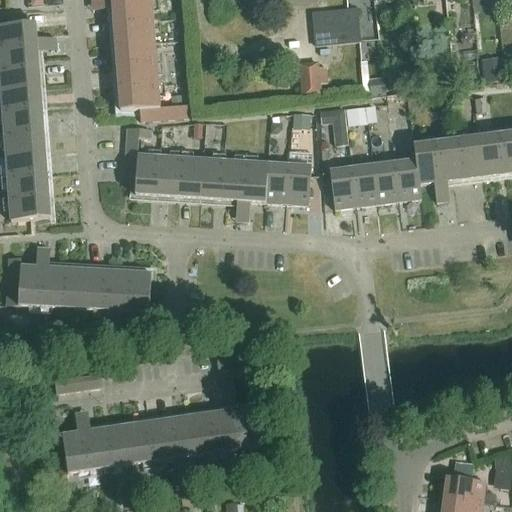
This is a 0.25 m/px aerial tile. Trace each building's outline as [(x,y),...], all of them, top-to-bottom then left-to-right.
[(112,0),(113,18),(121,115),(140,114),(148,113),(155,113),(160,112),(151,0),(112,0)] [(312,16),(316,51),(362,46),(358,12),(312,16)] [(27,16),(19,17),(20,29),(28,28),(27,16)] [(5,30),(12,29),(11,17),(4,18),(5,30)] [(11,17),(12,29),(20,29),(19,17),(11,17)] [(0,77),(10,204),(11,225),(51,222),(38,60),(35,28),(28,28),(20,29),(12,29),(5,30),(0,29),(0,77)] [(502,61),(482,63),(484,86),(505,84),(502,61)] [(298,66),(301,102),(323,100),(322,89),(330,88),(328,70),(320,71),(319,64),(298,66)] [(462,89),(477,88),(475,69),(460,70),(462,89)] [(404,76),(388,77),(389,93),(405,92),(404,76)] [(384,82),(370,83),(371,100),(385,99),(384,82)] [(182,98),(171,99),(172,110),(182,110),(182,98)] [(486,102),(475,103),(476,117),(487,116),(486,102)] [(462,119),(461,105),(453,106),(455,119),(462,119)] [(375,109),(365,110),(367,127),(377,126),(375,109)] [(187,110),(179,111),(180,123),(188,122),(187,110)] [(365,110),(346,112),(348,129),(367,127),(365,110)] [(164,124),(172,123),(171,111),(163,112),(164,124)] [(179,111),(171,111),(172,123),(180,123),(179,111)] [(163,112),(160,112),(155,113),(156,124),(164,124),(163,112)] [(349,148),(345,112),(320,115),(322,128),(333,127),(335,150),(349,148)] [(148,125),(148,113),(140,114),(141,126),(148,125)] [(155,113),(148,113),(148,125),(156,124),(155,113)] [(311,119),(294,118),(293,133),(310,133),(311,119)] [(282,126),(271,126),(271,137),(278,137),(282,133),(282,126)] [(202,141),(202,128),(194,127),(194,141),(202,141)] [(139,141),(140,133),(128,133),(127,141),(139,141)] [(140,133),(139,141),(151,142),(152,134),(140,133)] [(511,137),(415,150),(416,164),(418,177),(419,177),(420,189),(511,177),(511,137)] [(127,141),(127,148),(139,149),(139,142),(139,141),(127,141)] [(127,148),(126,156),(138,157),(139,149),(127,148)] [(330,152),(322,152),(322,161),(330,161),(330,152)] [(126,156),(126,164),(138,165),(138,160),(138,157),(126,156)] [(268,168),(246,167),(138,160),(138,165),(137,172),(137,181),(136,199),(233,205),(266,207),(268,168)] [(138,165),(126,164),(125,172),(137,172),(138,165)] [(420,189),(419,177),(418,177),(416,164),(395,167),(400,206),(422,203),(420,189)] [(395,167),(374,170),(379,208),(400,206),(395,167)] [(268,168),(266,207),(287,209),(290,169),(268,168)] [(290,169),(287,209),(309,210),(311,171),(290,169)] [(374,170),(352,173),(357,211),(379,208),(374,170)] [(137,181),(137,172),(125,172),(125,179),(125,180),(137,181)] [(335,214),(357,211),(352,173),(331,175),(335,214)] [(10,270),(21,271),(21,263),(10,262),(10,270)] [(20,279),(21,271),(10,270),(9,278),(20,279)] [(19,310),(31,311),(149,318),(151,278),(21,271),(20,279),(20,287),(19,294),(19,302),(19,310)] [(9,278),(9,286),(20,287),(20,279),(9,278)] [(9,286),(8,290),(8,294),(19,294),(20,287),(9,286)] [(8,294),(8,302),(19,302),(19,294),(8,294)] [(8,302),(7,310),(19,310),(19,302),(8,302)] [(240,358),(242,372),(250,371),(248,357),(240,358)] [(242,372),(240,358),(232,359),(234,373),(242,372)] [(234,373),(232,359),(224,361),(226,374),(234,373)] [(224,361),(216,362),(218,376),(226,374),(224,361)] [(101,378),(93,379),(95,392),(103,391),(101,378)] [(93,379),(85,381),(87,393),(95,392),(93,379)] [(87,393),(85,381),(78,382),(79,395),(87,393)] [(72,396),(79,395),(78,382),(70,383),(72,396)] [(72,396),(70,383),(63,384),(64,397),(72,396)] [(57,398),(64,397),(63,384),(55,385),(57,398)] [(68,479),(90,476),(262,451),(256,411),(62,440),(68,479)] [(67,472),(54,474),(56,487),(69,485),(67,472)] [(511,480),(511,476),(496,474),(493,491),(510,493),(511,480)] [(175,475),(165,477),(166,490),(177,489),(175,475)] [(447,481),(444,503),(483,509),(485,496),(486,487),(447,481)] [(485,496),(483,509),(493,510),(495,497),(485,496)] [(444,503),(442,511),(482,511),(483,509),(444,503)]
